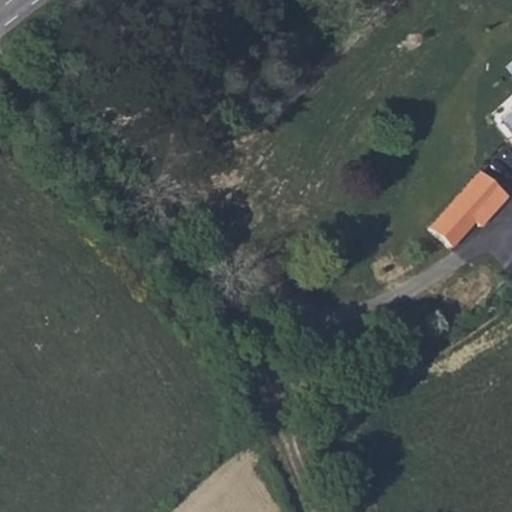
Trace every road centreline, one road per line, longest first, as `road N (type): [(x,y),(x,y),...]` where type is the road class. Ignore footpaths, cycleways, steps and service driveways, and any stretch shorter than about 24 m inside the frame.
road 1 (track): [(0,63),(293,385),(289,455),(325,511)]
road 2 (unclassified): [(293,385),(433,291),(511,223)]
